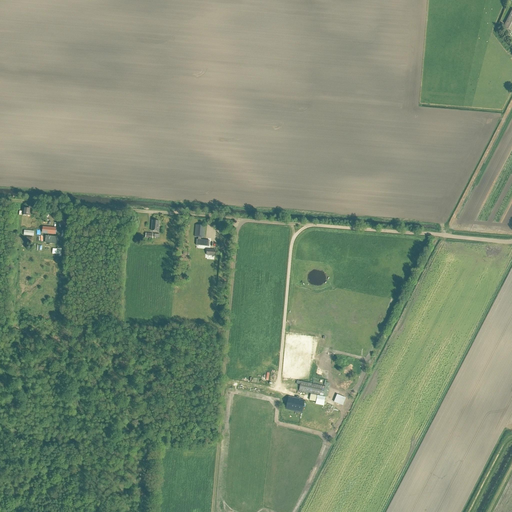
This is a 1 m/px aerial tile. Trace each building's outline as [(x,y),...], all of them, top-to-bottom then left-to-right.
[(511,31),(511,9),(503,27),(511,31)] [(150,220),(143,220),(142,232),(137,232),(136,236),(143,237),(144,232),(148,233),(150,220)] [(196,225),(195,237),(198,237),(198,240),(197,239),(196,245),(209,246),(209,241),(201,240),(201,237),(203,237),(204,229),(202,229),(203,226),(196,225)] [(304,379),(317,381),(318,371),(305,370),(304,379)] [(323,396),(324,392),(325,387),(301,381),(300,384),(299,391),(323,396)] [(337,394),(334,402),(343,406),(346,398),(337,394)] [(317,396),(315,405),(324,406),(325,397),(317,396)] [(288,397),(285,410),(302,413),(305,400),(288,397)]
